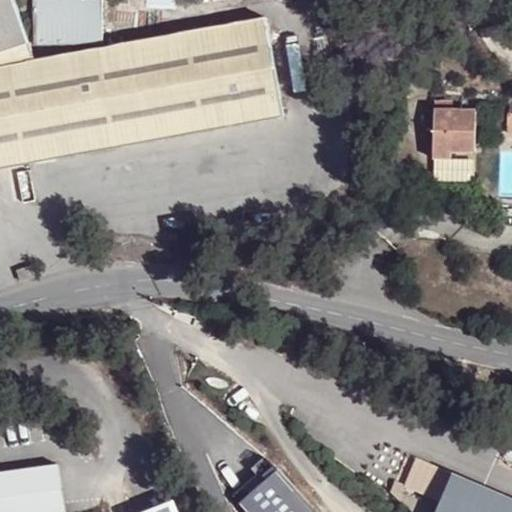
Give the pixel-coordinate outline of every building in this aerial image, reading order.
[(0,0),(0,168),(284,116),(266,17),(36,61),(15,0),(0,0)] [(103,0),(33,0),(33,44),(104,43),(103,0)] [(450,158),(451,150),(475,155),(478,110),(435,108),(433,159),(450,158)] [(31,263),(17,269),(22,282),(36,276),(31,263)] [(61,461),(0,469),(0,511),(57,511),(68,511),(61,461)] [(314,511),(276,472),(239,508),(243,511),(314,511)] [(511,511),(511,500),(451,474),(434,511),(511,511)] [(401,511),(426,511),(429,507),(400,494),(403,486),(394,482),(384,504),(401,511)] [(177,511),(172,498),(139,511),(177,511)]
